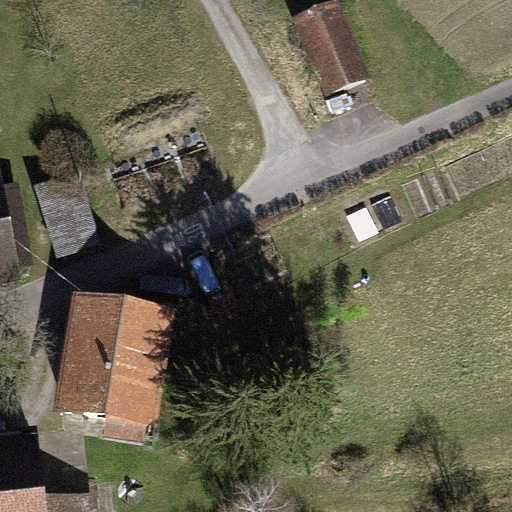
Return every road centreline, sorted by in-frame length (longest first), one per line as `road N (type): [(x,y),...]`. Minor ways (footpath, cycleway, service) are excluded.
road 1 (track): [(214,0),(305,179),(511,90)]
road 2 (residential): [(0,317),(305,179)]
